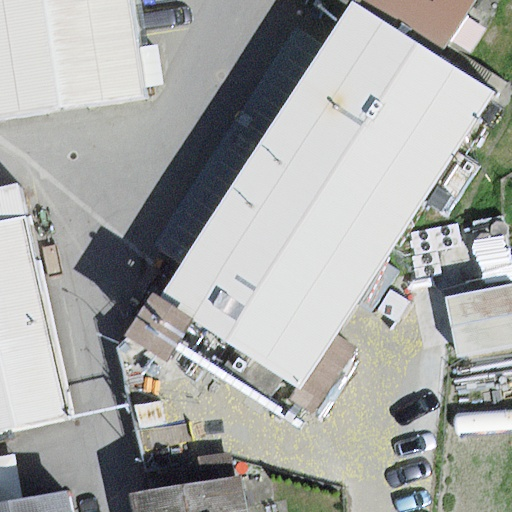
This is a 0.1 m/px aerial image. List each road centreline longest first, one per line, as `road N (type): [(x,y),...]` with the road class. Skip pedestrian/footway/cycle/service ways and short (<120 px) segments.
road 1 (track): [(219,0),(136,177),(88,351),(122,511)]
road 2 (track): [(136,177),(0,165)]
